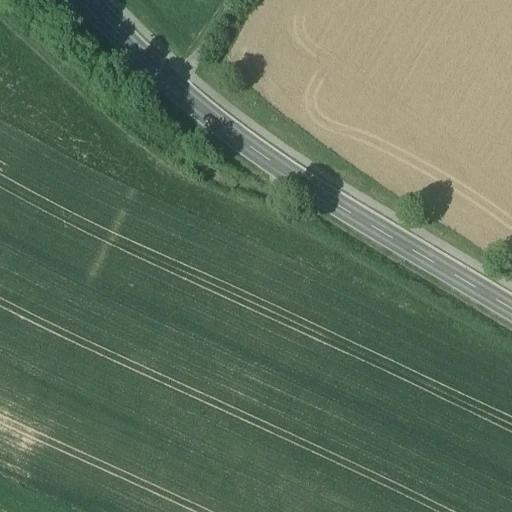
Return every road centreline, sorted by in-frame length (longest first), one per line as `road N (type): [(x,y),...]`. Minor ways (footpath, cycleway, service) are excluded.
road 1 (secondary): [(511,308),(236,132),(93,0)]
road 2 (track): [(300,176),(273,201),(213,183),(178,164),(0,17)]
